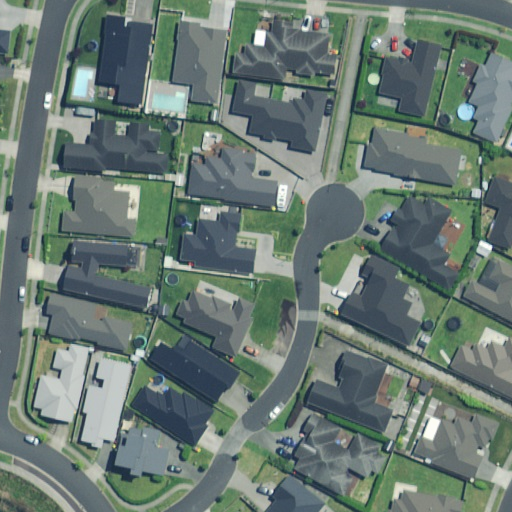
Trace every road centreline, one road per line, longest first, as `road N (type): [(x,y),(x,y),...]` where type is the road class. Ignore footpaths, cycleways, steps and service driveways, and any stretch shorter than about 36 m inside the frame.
road 1 (residential): [(0,385),(38,90),(59,0)]
road 2 (residential): [(184,511),(298,359),(309,251),(336,211)]
road 3 (residential): [(100,511),(61,468),(0,436)]
